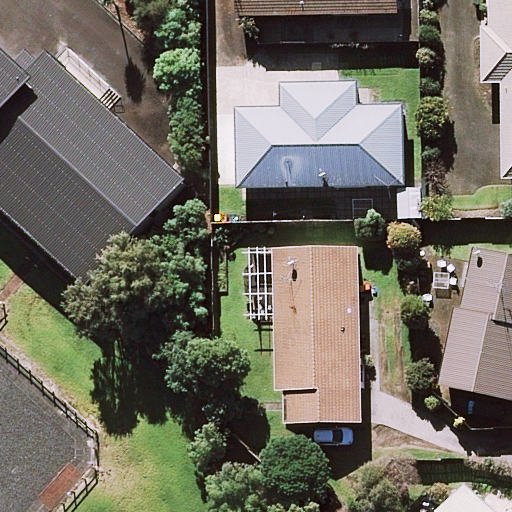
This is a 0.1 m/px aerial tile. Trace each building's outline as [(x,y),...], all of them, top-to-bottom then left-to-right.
[(399,13),(398,0),(243,0),(243,15),(399,13)] [(511,177),(511,0),(486,0),(485,83),(506,83),(505,177),(511,177)] [(0,194),(107,297),(210,191),(163,146),(155,138),(73,60),(51,83),(0,33),(0,194)] [(357,109),(357,85),(287,86),(288,110),(243,110),(244,187),(405,185),(404,108),(357,109)] [(363,421),(362,245),(278,246),(279,422),(363,421)] [(511,256),(476,250),(468,295),(462,293),(445,386),(511,398),(511,256)] [(501,509),(470,481),(441,511),(511,511),(511,508),(506,503),(501,509)]
